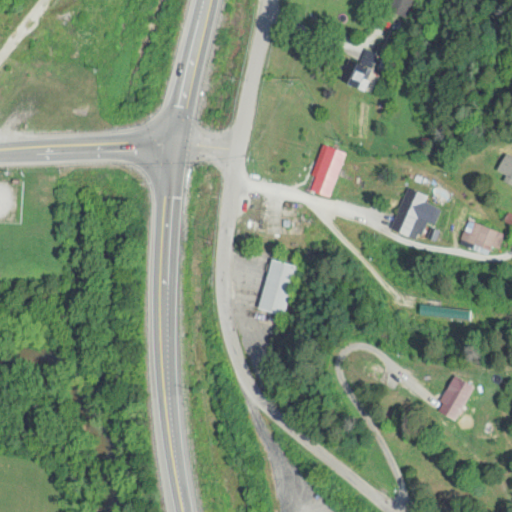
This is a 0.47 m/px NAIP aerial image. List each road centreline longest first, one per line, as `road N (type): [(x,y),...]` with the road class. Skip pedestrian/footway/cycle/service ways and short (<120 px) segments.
road 1 (residential): [(397,511),(268,398),(235,324),(229,248),(273,0)]
road 2 (primary): [(185,511),(162,249)]
road 3 (primary): [(177,142),(0,152)]
road 4 (primary): [(177,142),(208,0)]
